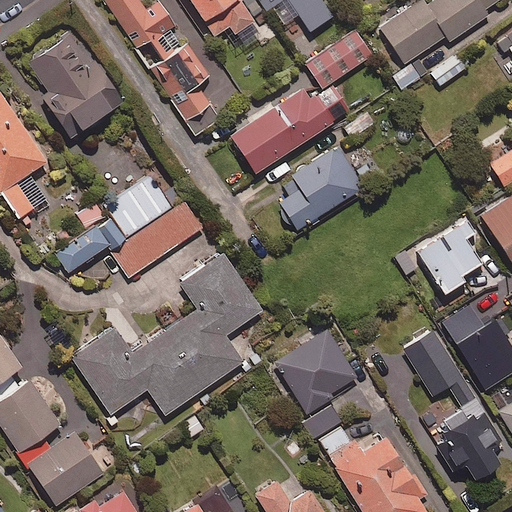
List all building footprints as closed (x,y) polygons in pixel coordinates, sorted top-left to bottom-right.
[(187,45),(182,48),(172,33),(177,29),(158,2),(146,11),(138,0),(105,0),(196,136),(222,118),(200,85),(210,79),(187,45)] [(255,22),(239,0),(187,0),(213,39),(230,28),(235,36),(255,22)] [(255,0),(265,13),(285,0),(286,0),(309,34),(333,18),(320,0),(255,0)] [(436,0),(427,6),(422,0),(380,28),(404,64),(447,36),(450,41),(489,15),(486,10),(500,0),(436,0)] [(372,56),(355,31),(305,65),(322,90),(372,56)] [(511,33),(497,43),(506,56),(511,52),(511,33)] [(90,63),(71,36),(49,51),(47,48),(25,63),(48,96),(40,101),(69,142),(124,105),(94,61),(90,63)] [(465,68),(456,57),(432,75),(440,86),(465,68)] [(419,77),(410,64),(393,77),(402,90),(419,77)] [(349,113),(331,85),(309,99),(303,90),(231,137),(255,174),(349,113)] [(47,164),(0,96),(0,95),(0,195),(18,221),(47,201),(30,176),(47,164)] [(374,123),(364,111),(343,129),(353,141),(374,123)] [(363,189),(338,148),(292,176),(300,190),(279,203),(296,230),(363,189)] [(511,151),(490,165),(504,187),(511,182),(511,151)] [(174,209),(151,176),(106,207),(113,217),(57,255),(69,274),(108,247),(129,278),(202,228),(184,202),(174,209)] [(511,197),(480,219),(511,269),(511,197)] [(475,235),(466,220),(416,251),(444,296),(465,284),(461,278),(482,266),(466,240),(475,235)] [(165,416),(244,363),(226,337),(262,312),(224,255),(181,284),(199,311),(133,355),(115,328),(73,357),(112,415),(148,390),(165,416)] [(357,378),(326,330),(273,365),(305,416),(332,399),(330,396),(357,378)] [(502,441),(433,331),(403,349),(433,398),(448,388),(463,411),(428,433),(453,473),(465,466),(476,484),(502,468),(490,449),(502,441)] [(0,388),(12,380),(10,377),(22,369),(0,337),(0,388)] [(18,389),(0,401),(0,426),(19,454),(61,426),(30,381),(18,389)] [(511,405),(500,414),(511,433),(511,405)] [(331,406),(302,423),(312,439),(341,423),(331,406)] [(431,511),(386,440),(364,453),(355,438),(349,441),(340,427),(318,441),(362,511),(431,511)] [(103,474),(74,433),(26,466),(55,507),(103,474)] [(290,504),(276,482),(255,496),(265,511),(323,511),(309,491),(290,504)] [(135,511),(123,492),(98,508),(93,500),(75,511),(135,511)]
